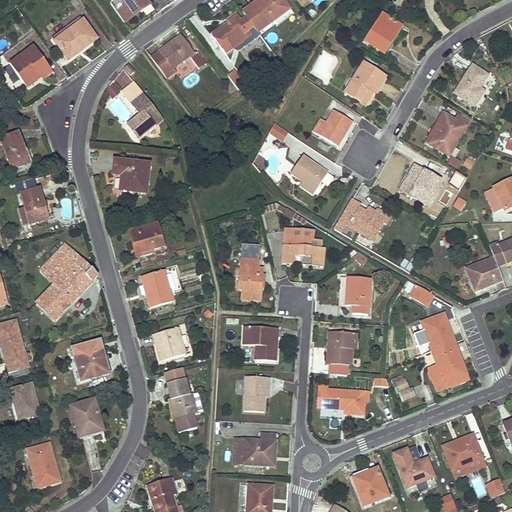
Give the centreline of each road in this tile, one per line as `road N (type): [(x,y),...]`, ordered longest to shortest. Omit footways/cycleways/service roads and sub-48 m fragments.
road 1 (residential): [(71,511),(103,490),(120,465),(136,427),(139,391),(79,167)]
road 2 (residential): [(366,156),(385,142),(442,51),(511,9)]
road 3 (residential): [(362,445),(511,386)]
road 4 (residential): [(295,301),(306,318),(306,449)]
road 5 (residential): [(79,167),(59,143),(59,115),(72,89),(103,73)]
